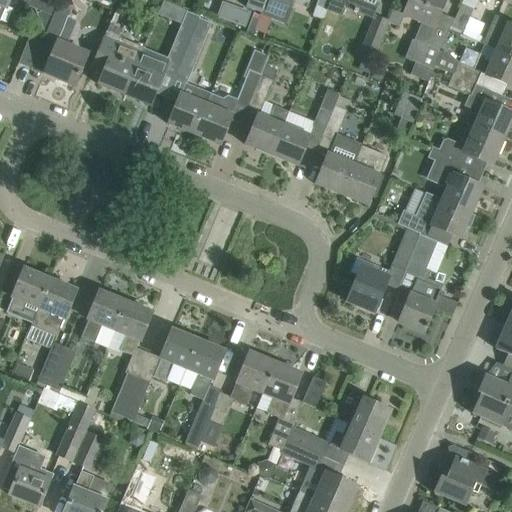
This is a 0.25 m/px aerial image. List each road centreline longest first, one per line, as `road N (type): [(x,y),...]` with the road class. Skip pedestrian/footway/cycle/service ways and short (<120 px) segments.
road 1 (residential): [(297,329),(23,219),(4,183),(29,113)]
road 2 (residential): [(297,329),(319,258),(305,226),(29,113)]
road 3 (residential): [(442,387),(511,227)]
road 4 (residential): [(442,387),(297,329)]
road 5 (residential): [(387,511),(442,387)]
